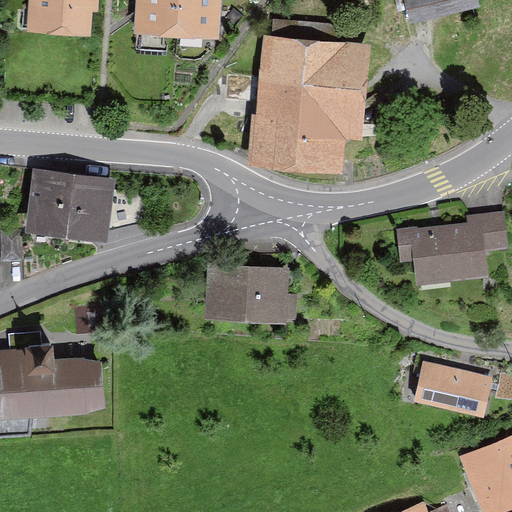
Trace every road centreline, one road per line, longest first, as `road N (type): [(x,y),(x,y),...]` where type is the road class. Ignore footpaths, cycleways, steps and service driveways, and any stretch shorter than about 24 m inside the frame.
road 1 (unclassified): [(0,309),(93,266),(286,220)]
road 2 (tertiary): [(0,138),(152,148),(219,162),(289,200)]
road 3 (residential): [(511,347),(463,343),(387,312),(286,220)]
road 4 (tertiary): [(289,200),(367,203),(447,181),(511,134)]
